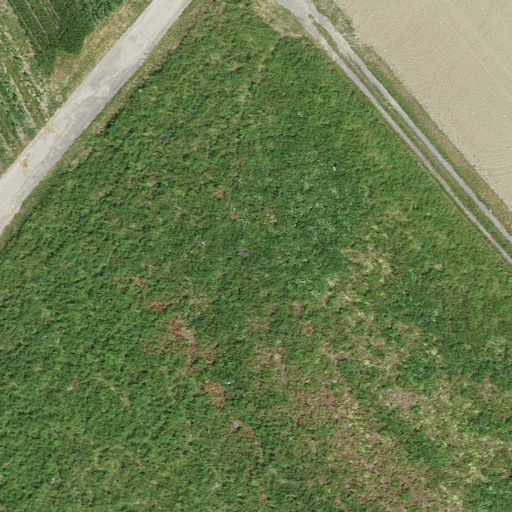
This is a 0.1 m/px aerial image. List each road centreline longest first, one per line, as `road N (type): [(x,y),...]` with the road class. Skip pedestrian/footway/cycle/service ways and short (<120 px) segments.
road 1 (track): [(303,0),(511,252)]
road 2 (track): [(174,0),(0,202)]
